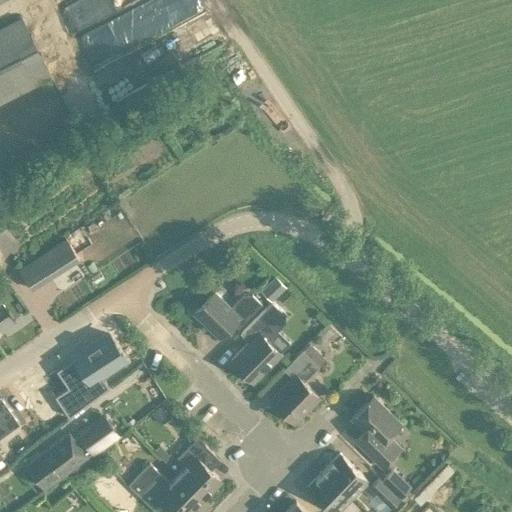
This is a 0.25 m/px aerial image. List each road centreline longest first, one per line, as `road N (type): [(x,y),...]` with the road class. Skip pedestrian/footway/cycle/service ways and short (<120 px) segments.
road 1 (unclassified): [(511,398),(335,248),(281,222)]
road 2 (residential): [(290,467),(119,297)]
road 3 (unclassified): [(119,297),(229,228),(281,222)]
road 4 (unclassified): [(0,372),(119,297)]
